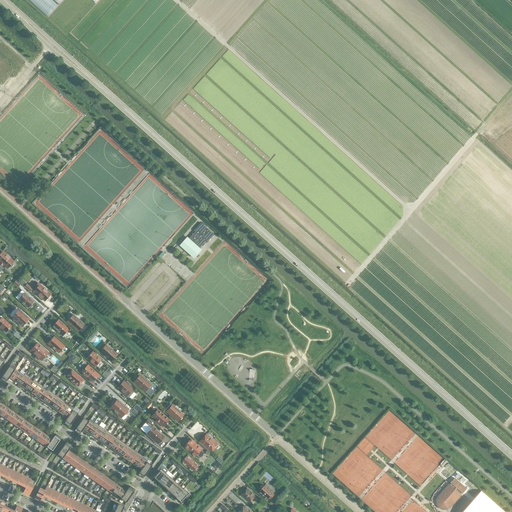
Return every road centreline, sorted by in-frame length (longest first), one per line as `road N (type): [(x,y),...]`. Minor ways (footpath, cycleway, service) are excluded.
road 1 (secondary): [(511,456),(75,64)]
road 2 (track): [(175,0),(410,209),(344,283)]
road 3 (unclassified): [(361,511),(120,295)]
